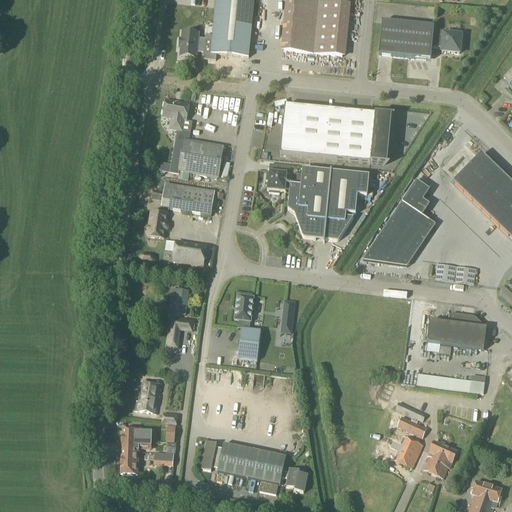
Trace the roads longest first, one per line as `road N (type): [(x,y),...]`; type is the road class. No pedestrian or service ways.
road 1 (unclassified): [(511,149),(446,99),(263,77),(249,110),(230,260)]
road 2 (tertiary): [(96,495),(95,255),(123,76)]
road 3 (unclassified): [(230,260),(261,273),(490,306),(511,327)]
road 4 (unclassified): [(120,257),(151,81)]
road 5 (unclassified): [(230,260),(210,293),(193,428)]
